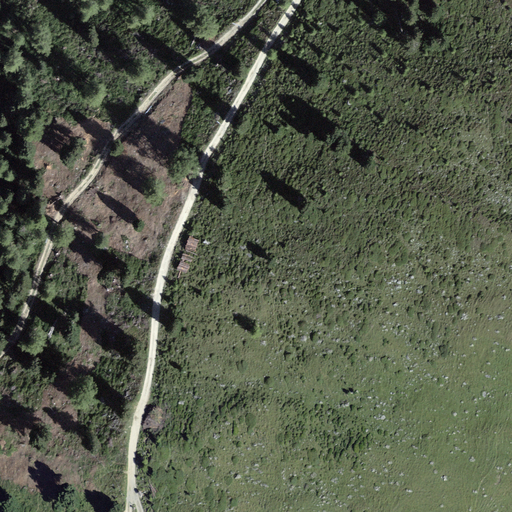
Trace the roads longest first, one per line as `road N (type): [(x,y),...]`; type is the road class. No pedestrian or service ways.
road 1 (track): [(296,0),(205,157),(165,260),(129,486)]
road 2 (track): [(263,0),(111,138),(63,204),(15,338),(0,353)]
